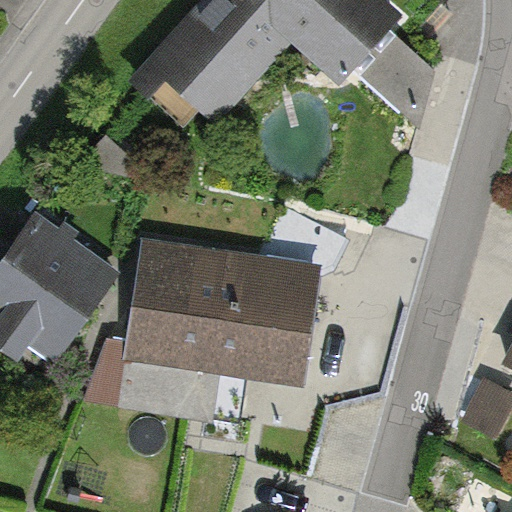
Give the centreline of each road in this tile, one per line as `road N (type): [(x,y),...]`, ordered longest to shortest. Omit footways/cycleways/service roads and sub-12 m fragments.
road 1 (residential): [(507,0),(500,83),(386,511)]
road 2 (tertiary): [(86,0),(0,120)]
